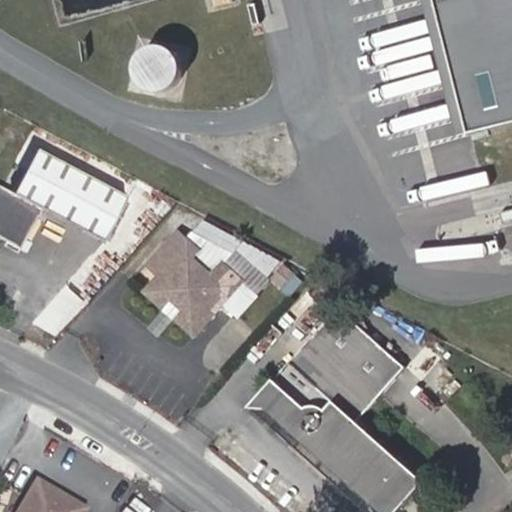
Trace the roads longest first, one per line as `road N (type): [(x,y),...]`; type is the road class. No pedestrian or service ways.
road 1 (unclassified): [(196,466),(77,386),(0,346)]
road 2 (unclassified): [(0,378),(182,490)]
